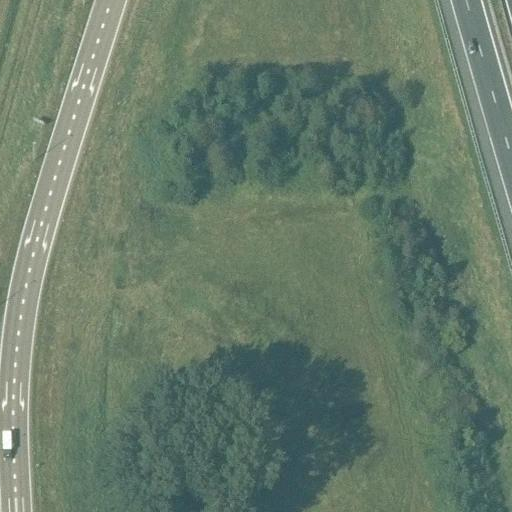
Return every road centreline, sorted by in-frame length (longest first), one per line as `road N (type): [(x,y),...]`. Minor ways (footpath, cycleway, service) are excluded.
road 1 (motorway): [(119,0),(36,272),(23,356),(24,511)]
road 2 (motorway): [(461,0),(511,178)]
